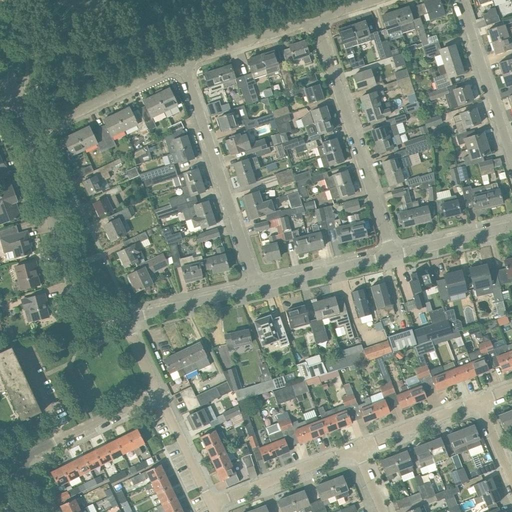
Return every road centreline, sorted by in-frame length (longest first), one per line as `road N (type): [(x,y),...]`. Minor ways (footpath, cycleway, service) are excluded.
road 1 (residential): [(391,254),(315,24)]
road 2 (residential): [(255,287),(183,68)]
road 3 (unclassified): [(123,319),(101,322),(78,302),(31,137)]
road 4 (residential): [(31,137),(170,67),(183,68)]
road 5 (residential): [(511,159),(459,0)]
road 6 (residential): [(211,504),(358,449)]
road 7 (residential): [(183,68),(298,23),(315,24)]
road 8 (unclassified): [(255,287),(391,254)]
road 9 (unclassified): [(123,319),(255,287)]
road 10 (residential): [(358,449),(480,402)]
road 11 (residential): [(211,504),(156,392)]
road 12 (unclassified): [(391,254),(511,225)]
